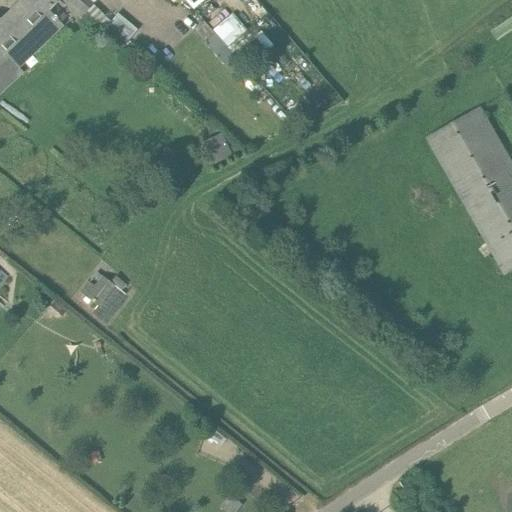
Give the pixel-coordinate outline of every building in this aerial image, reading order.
[(0,0),(0,54),(17,70),(62,26),(60,24),(67,17),(54,5),(57,1),(55,0),(0,0)] [(66,0),(67,1),(83,14),(103,30),(110,22),(93,5),(87,0),(66,0)] [(183,0),(193,11),(205,0),(183,0)] [(83,14),(67,1),(63,5),(80,19),(83,14)] [(243,69),(214,34),(204,43),(233,78),(243,69)] [(0,92),(20,73),(17,70),(0,54),(0,92)] [(428,139),(506,275),(511,271),(511,163),(481,109),(428,139)] [(231,155),(220,134),(200,145),(211,166),(231,155)] [(114,286),(101,276),(93,286),(87,281),(78,292),(97,307),(114,286)] [(100,339),(94,341),(99,355),(106,353),(100,339)] [(113,359),(101,363),(107,379),(119,375),(113,359)] [(220,445),(225,438),(212,427),(206,434),(220,445)] [(88,455),(92,465),(101,461),(98,451),(88,455)] [(233,511),(240,505),(229,495),(218,508),(222,511),(233,511)]
